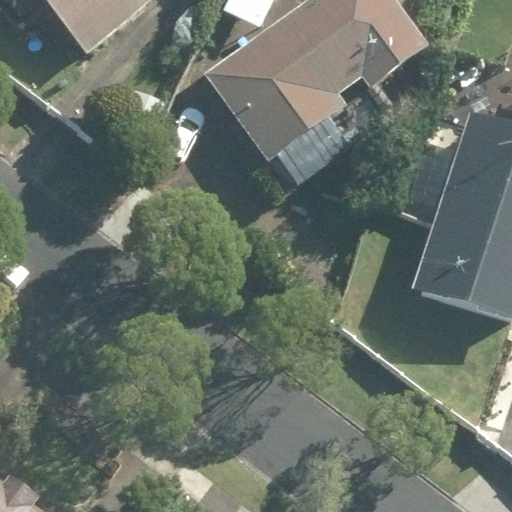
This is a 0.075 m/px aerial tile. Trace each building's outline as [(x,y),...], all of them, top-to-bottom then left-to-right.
[(43,0),(95,61),(163,5),(159,0),(43,0)] [(392,0),(325,0),(209,83),(274,173),(352,117),(345,106),(368,89),(376,100),(435,58),(392,0)] [(277,0),(236,0),(227,21),(262,36),(277,0)] [(511,131),(477,120),(419,298),(511,327),(511,131)] [(0,488),(0,511),(43,511),(46,509),(18,488),(11,497),(0,488)]
